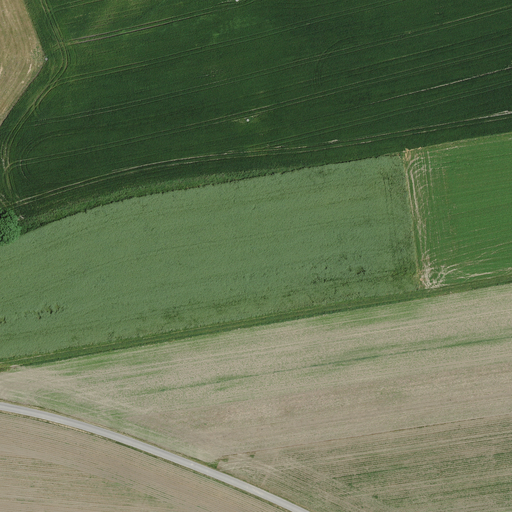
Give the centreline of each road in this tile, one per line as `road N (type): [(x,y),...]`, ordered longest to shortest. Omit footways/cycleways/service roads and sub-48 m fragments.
road 1 (track): [(511,275),(0,364)]
road 2 (unclassified): [(0,409),(89,430),(290,511)]
